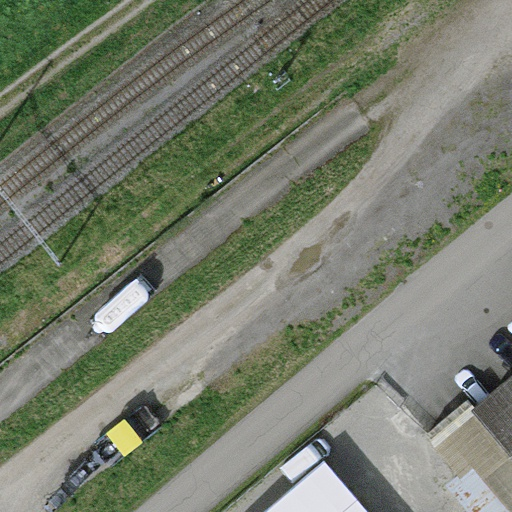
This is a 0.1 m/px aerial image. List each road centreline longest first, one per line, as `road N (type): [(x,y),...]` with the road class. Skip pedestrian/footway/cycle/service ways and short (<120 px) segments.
road 1 (residential): [(191,511),(511,235)]
road 2 (track): [(0,112),(148,0)]
